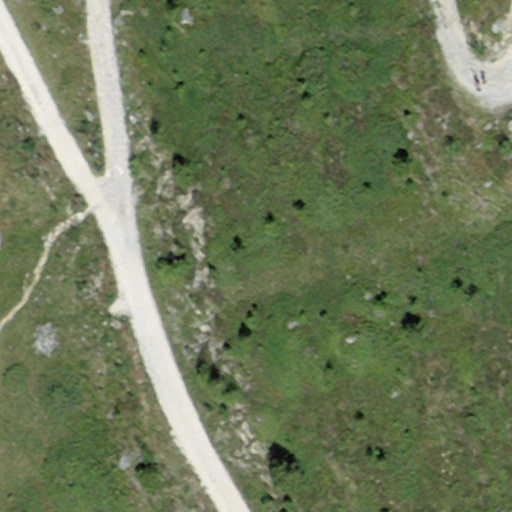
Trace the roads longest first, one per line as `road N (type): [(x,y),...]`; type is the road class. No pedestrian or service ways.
road 1 (track): [(235,511),(168,384),(111,206)]
road 2 (track): [(111,206),(80,176),(0,24)]
road 3 (track): [(111,206),(118,172),(96,0)]
road 4 (track): [(442,0),(466,69),(483,82),(511,77)]
